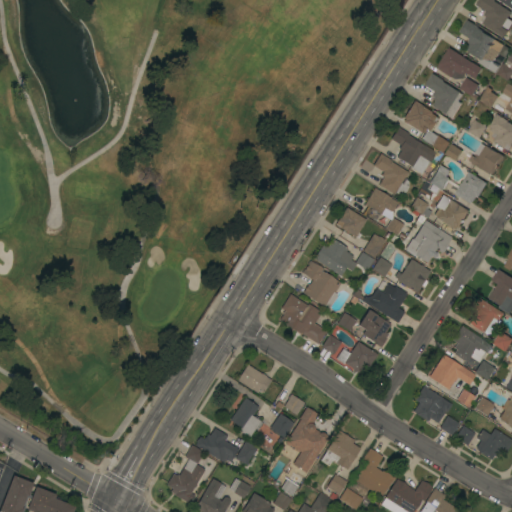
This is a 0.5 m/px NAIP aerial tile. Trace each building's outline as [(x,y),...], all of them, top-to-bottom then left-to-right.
[(483,25),(484,24),(482,23),(486,17),(483,15),(485,11),(475,5),(478,0),(494,0),(494,1),(510,12),(506,18),(511,21),(507,29),(502,26),(501,27),(507,31),(503,38),(483,25)] [(502,45),(492,61),(498,65),(494,72),(477,62),(479,59),(465,50),(469,43),(467,42),(469,38),(459,32),(467,19),(477,26),(477,27),(482,31),(482,32),(502,45)] [(451,77),(450,77),(438,69),(436,67),(438,64),(437,64),(448,47),(481,68),(474,79),(465,73),(463,79),(454,79),(451,77)] [(505,79),(503,81),(495,76),(497,74),(495,73),(502,63),(503,64),(511,51),(511,71),(507,81),(505,79)] [(459,92),(462,94),(457,101),(460,103),(451,117),(446,113),(445,114),(432,105),(435,101),(433,99),(434,97),(432,95),(434,91),(424,85),(431,73),(443,80),(442,81),(459,92)] [(471,96),(458,88),(465,77),(478,85),(471,96)] [(511,86),(511,113),(505,109),(511,98),(501,92),(507,83),(511,86)] [(490,108),(478,100),(486,89),(497,96),(490,108)] [(431,146),(431,145),(421,139),(427,130),(426,129),(423,133),(403,121),(405,119),(403,118),(414,100),(432,112),(431,113),(436,116),(436,117),(438,118),(435,122),(436,122),(431,132),(437,135),(449,142),(442,153),(431,146)] [(511,142),(507,150),(492,141),(494,138),(491,136),(493,133),(489,130),(490,127),(488,126),(496,113),(507,120),(506,121),(511,124),(511,142)] [(474,119),(485,126),(478,138),(467,131),(474,119)] [(420,173),(411,167),(411,166),(396,157),(400,150),(398,149),(400,145),(390,139),(397,127),(408,134),(407,135),(413,138),(412,139),(424,146),(424,145),(435,152),(429,162),(428,161),(420,173)] [(474,165),(470,163),(471,162),(468,160),(471,155),(474,157),(475,155),(473,154),(480,143),(484,145),(485,145),(497,153),(498,152),(504,156),(493,173),(491,172),(489,174),(474,165)] [(444,154),(451,144),(461,150),(455,161),(444,154)] [(394,193),(393,194),(380,186),(381,185),(379,184),(383,177),(380,175),(382,172),(372,165),(380,153),(391,160),(390,161),(407,172),(404,178),(408,181),(408,186),(406,191),(402,195),(394,193)] [(429,182),(440,165),(449,171),(446,176),(448,178),(441,190),(429,182)] [(486,183),(477,197),(475,197),(471,203),(471,202),(470,203),(454,193),(468,171),(486,183)] [(390,198),(397,202),(391,212),(392,218),(403,224),(396,235),(385,228),(390,220),(364,204),(374,187),(390,197),(390,198)] [(416,197),(415,197),(418,193),(418,192),(420,193),(419,193),(422,195),(421,197),(428,201),(426,203),(427,204),(425,208),(431,211),(427,218),(426,217),(425,218),(420,215),(420,214),(409,207),(416,197)] [(456,231),(435,217),(435,216),(433,215),(436,211),(433,209),(442,195),(450,199),(468,210),(456,231)] [(365,220),(354,237),(353,238),(350,237),(351,235),(339,227),(340,227),(335,224),(346,207),(365,220)] [(451,237),(447,244),(448,244),(443,252),(442,251),(441,253),(435,249),(426,262),(415,255),(414,256),(406,251),(406,250),(405,248),(411,238),(412,239),(425,220),(451,237)] [(373,258),(362,251),(373,233),(377,236),(380,236),(385,240),(373,258)] [(313,258),(322,244),(326,247),(331,238),(346,248),(346,249),(347,249),(345,252),(352,256),(350,260),(354,262),(361,252),(373,259),(366,270),(356,263),(351,271),(345,267),(340,276),(313,258)] [(371,269),(379,258),(377,257),(388,241),(397,247),(387,262),(391,265),(383,277),(371,269)] [(511,266),(510,270),(503,266),(508,258),(506,256),(507,254),(508,255),(511,248),(511,266)] [(421,264),(424,266),(423,267),(430,271),(424,280),(427,281),(423,287),(421,285),(416,293),(396,280),(397,279),(393,277),(397,271),(400,274),(410,259),(420,265),(421,264)] [(324,307),(302,292),(302,291),(303,291),(307,286),(306,285),(307,283),(308,284),(312,279),(301,272),(303,269),(304,269),(308,264),(307,264),(309,260),(323,269),(322,271),(340,283),(324,307)] [(511,277),(511,308),(508,314),(498,307),(499,305),(488,298),(497,284),(490,280),(498,269),(511,277)] [(362,300),(361,301),(351,295),(355,288),(361,292),(359,295),(363,297),(364,296),(366,297),(371,295),(375,288),(381,292),(387,283),(393,287),(394,286),(406,293),(397,308),(404,312),(396,323),(362,300)] [(307,305),(308,304),(321,312),(314,323),(326,331),(317,344),(301,334),(301,335),(281,322),(281,321),(279,319),(282,314),(281,313),(282,311),(283,312),(284,311),(280,308),(289,294),(307,305)] [(484,333),(483,333),(471,325),(472,325),(469,323),(475,314),(469,311),(476,301),(477,301),(479,297),(503,313),(499,320),(500,321),(491,334),(486,334),(484,333)] [(384,321),(386,319),(388,321),(387,322),(390,324),(385,332),(387,334),(384,338),(385,339),(380,347),(375,344),(376,344),(361,334),(364,330),(357,325),(367,309),(384,321)] [(349,331),(345,329),(346,326),(341,323),(339,326),(336,324),(343,312),(355,320),(349,331)] [(486,353),(485,353),(478,363),(469,357),(467,361),(466,360),(465,362),(453,354),(455,349),(453,348),(456,343),(451,340),(461,326),(491,345),(486,353)] [(511,339),(504,351),(492,343),(500,331),(511,339)] [(321,346),(328,334),(340,342),(333,354),(321,346)] [(376,354),(368,367),(364,364),(358,373),(356,371),(355,372),(352,370),(353,369),(344,363),(343,364),(335,359),(342,348),(349,353),(357,341),(376,354)] [(443,355),(474,375),(468,384),(456,377),(454,380),(453,380),(447,389),(428,377),(443,355)] [(494,367),(486,380),(474,372),(481,359),(494,367)] [(237,379),(247,364),(261,374),(261,373),(266,376),(265,377),(271,380),(262,393),(258,390),(256,392),(237,379)] [(451,404),(446,412),(444,411),(437,423),(429,418),(426,421),(415,413),(412,411),(418,402),(413,399),(423,386),(451,404)] [(475,396),(468,407),(456,400),(463,389),(475,396)] [(303,403),(295,415),(283,407),(288,398),(287,398),(290,394),(303,403)] [(501,409),(506,401),(506,399),(509,400),(511,396),(511,427),(499,419),(500,418),(498,418),(503,410),(501,409)] [(486,415),(474,407),(481,397),(493,405),(486,415)] [(244,398),(257,407),(252,415),(260,421),(249,437),(238,430),(240,428),(229,420),(244,398)] [(306,472),(293,463),(301,452),(285,440),(300,419),(298,418),(306,407),(318,415),(311,424),(315,427),(314,429),(329,439),(306,472)] [(279,413),(293,423),(282,438),(275,432),(274,433),(272,432),(272,431),(269,428),(279,413)] [(458,423),(451,435),(438,428),(446,416),(458,423)] [(467,445),(454,437),(462,425),(474,433),(467,445)] [(194,445),(196,442),(195,441),(197,438),(198,439),(199,436),(203,439),(204,437),(205,437),(207,434),(209,435),(213,428),(227,436),(224,441),(233,446),(234,445),(237,447),(236,448),(238,449),(233,458),(232,458),(230,462),(225,459),(228,456),(227,455),(223,462),(194,445)] [(475,438),(481,429),(490,435),(494,429),(511,441),(503,455),(499,452),(496,457),(493,455),(490,459),(478,451),(475,447),(479,441),(475,438)] [(346,469),(344,468),(343,468),(339,465),(335,462),(335,463),(331,460),(328,466),(326,464),(325,465),(321,462),(322,462),(320,460),(326,451),(325,451),(338,430),(353,440),(351,443),(359,448),(346,469)] [(245,441),(256,448),(246,465),(234,458),(245,441)] [(191,445),(203,452),(196,464),(184,457),(191,445)] [(369,448),(381,457),(375,467),(381,471),(382,470),(394,478),(390,483),(390,482),(380,497),(354,480),(365,463),(360,461),(369,448)] [(190,493),(194,495),(188,504),(174,495),(175,494),(170,491),(172,489),(166,485),(172,474),(176,476),(176,474),(178,475),(187,460),(195,465),(195,464),(204,469),(190,493)] [(338,494),(326,486),(334,474),(346,481),(338,494)] [(0,511),(0,505),(12,475),(32,483),(29,492),(30,493),(29,495),(31,496),(35,486),(55,494),(54,498),(75,506),(72,511),(0,511)] [(291,496),(280,489),(286,479),(283,478),(284,477),(297,485),(291,496)] [(222,511),(200,511),(194,508),(211,478),(225,486),(218,499),(221,501),(223,497),(226,497),(228,498),(229,501),(222,511)] [(233,493),(233,492),(228,489),(234,478),(239,481),(240,481),(250,486),(243,498),(233,493)] [(392,511),(380,504),(396,479),(414,490),(421,480),(432,487),(423,501),(420,500),(412,511),(392,511)] [(362,498),(354,510),(338,499),(345,488),(362,498)] [(419,511),(426,502),(425,501),(434,488),(445,495),(442,500),(458,509),(456,511),(419,511)] [(242,511),(241,511),(253,492),(270,504),(268,506),(273,510),(271,511),(242,511)] [(272,503),(279,492),(291,499),(284,511),(272,503)] [(287,511),(289,510),(292,511),(296,511),(303,503),(309,508),(319,493),(333,502),(326,511),(287,511)]
